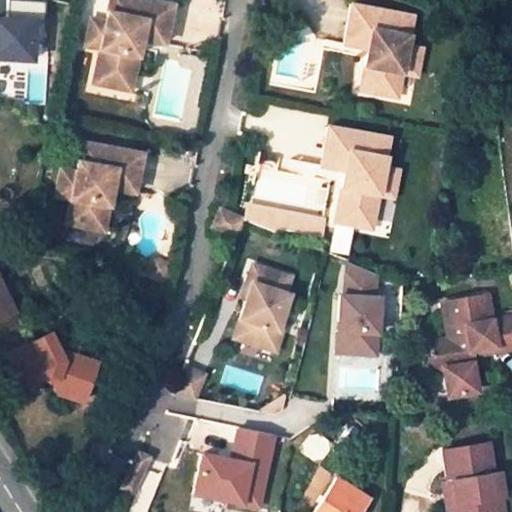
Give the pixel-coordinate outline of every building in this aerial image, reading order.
[(10,0),(0,0),(0,61),(38,63),(41,22),(8,17),(10,0)] [(95,49),(90,73),(118,79),(123,54),(133,57),(136,40),(160,45),(168,6),(140,0),(105,0),(101,22),(86,19),(83,36),(97,39),(95,49)] [(352,6),(344,45),(368,50),(365,67),(374,68),(369,93),(396,97),(400,75),(402,63),(417,66),(420,50),(406,47),(412,17),(352,6)] [(80,46),(95,49),(97,39),(83,36),(80,46)] [(125,91),(133,57),(123,54),(118,79),(90,73),(88,83),(125,91)] [(415,78),(417,66),(402,63),(400,75),(415,78)] [(360,91),(369,93),(374,68),(365,67),(360,91)] [(327,126),(320,166),(343,170),(339,187),(349,189),(344,214),(372,219),(377,195),(379,185),(394,188),(397,171),(382,168),(388,138),(327,126)] [(64,199),(60,223),(88,228),(92,204),(101,206),(105,188),(128,193),(136,153),(75,142),(69,171),(55,169),(52,186),(66,189),(64,199)] [(391,198),(394,188),(379,185),(377,195),(391,198)] [(50,196),(64,199),(66,189),(52,186),(50,196)] [(370,229),(372,219),(344,214),(349,189),(339,187),(333,222),(352,226),(370,229)] [(97,230),(101,206),(92,204),(88,228),(97,230)] [(273,224),(276,210),(245,205),(242,218),(273,224)] [(239,220),(225,211),(220,207),(210,222),(229,234),(239,220)] [(276,210),(273,224),(319,233),(322,219),(276,210)] [(352,226),(333,222),(327,251),(347,255),(352,226)] [(343,295),(373,296),(374,274),(345,261),(343,295)] [(238,319),(250,322),(244,341),(274,351),(280,331),(276,329),(287,294),(284,292),(289,276),(250,264),(244,281),(249,283),(245,296),(238,319)] [(249,283),(244,281),(240,295),(245,296),(249,283)] [(0,321),(14,315),(0,284),(0,321)] [(335,353),(376,354),(378,296),(373,296),(343,295),(338,294),(337,320),(340,324),(340,330),(336,330),(335,353)] [(471,354),(493,350),(493,355),(511,352),(511,322),(490,325),(486,298),(442,305),(446,340),(425,344),(427,362),(440,370),(442,370),(444,398),(473,395),(469,365),(472,365),(471,354)] [(250,322),(238,319),(232,338),(244,341),(250,322)] [(59,355),(49,334),(6,354),(22,388),(40,379),(43,374),(56,377),(53,386),(56,393),(83,403),(97,363),(65,351),(59,355)] [(169,394),(192,399),(202,375),(181,366),(169,394)] [(282,413),(286,395),(256,413),(275,418),(282,413)] [(262,506),(274,432),(235,425),(230,452),(199,447),(191,494),(262,506)] [(95,439),(81,473),(90,476),(104,442),(95,439)] [(453,483),(455,504),(452,505),(452,511),(491,511),(490,502),(497,501),(488,445),(443,451),(448,484),(453,483)] [(144,459),(134,455),(119,488),(129,493),(144,459)] [(317,503),(330,472),(315,466),(302,496),(317,503)] [(357,511),(366,499),(335,478),(313,511),(357,511)] [(507,511),(506,500),(497,501),(490,502),(491,511),(507,511)]
